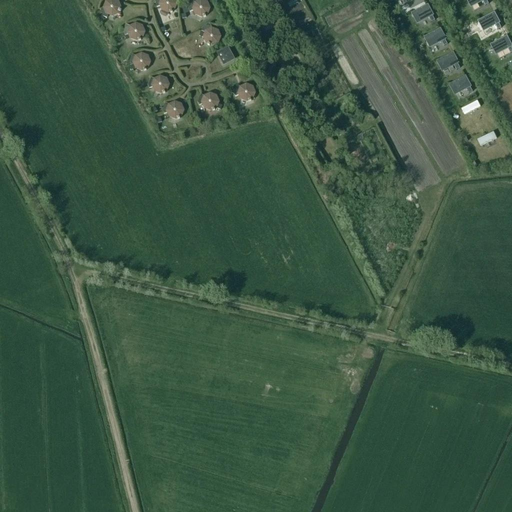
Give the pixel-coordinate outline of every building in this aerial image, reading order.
[(118,2),(112,0),(111,0),(106,2),(104,8),(100,10),(103,17),(106,19),(108,15),(112,17),(118,14),(121,8),(118,2)] [(177,5),(174,0),(157,0),(155,5),(156,8),(160,7),(162,11),(168,14),(174,11),(177,5)] [(486,1),(488,0),(487,0),(465,0),(470,9),(483,3),(485,7),(488,5),(486,1)] [(195,3),(192,1),(188,9),(190,13),(193,11),(195,15),(201,18),(207,15),(210,9),(207,3),(201,1),(195,3)] [(432,17),(434,16),(428,5),(411,14),(417,26),(429,19),(431,23),(435,21),(432,17)] [(498,25),(500,24),(494,13),(477,22),(483,33),(495,27),(497,30),(500,29),(498,25)] [(136,24),(130,27),(126,25),(123,33),(124,36),(127,35),(129,39),(132,40),(136,42),(142,39),(145,33),(142,27),(136,24)] [(218,44),(220,38),(218,32),(212,29),(210,25),(203,29),(201,32),(205,33),(205,34),(203,38),(206,44),(212,46),(218,44)] [(445,41),(447,40),(441,29),(423,38),(429,50),(442,43),(444,47),(447,45),(445,41)] [(511,49),(511,48),(511,45),(507,37),(490,46),(496,57),(508,50),(510,54),(511,53),(511,49)] [(224,65),(234,60),(228,48),(218,54),(224,65)] [(458,65),(460,64),(454,53),(436,62),(442,73),(455,67),(457,71),(460,69),(458,65)] [(150,63),(148,57),(142,54),(136,57),(132,55),(129,63),(130,66),(134,65),(136,69),(142,72),(148,69),(150,63)] [(470,88),(472,88),(466,76),(449,86),(455,97),(467,90),(469,94),(472,92),(470,88)] [(169,86),(166,80),(160,77),(155,80),(151,78),(147,86),(149,89),(153,88),(154,92),(161,94),(167,92),(169,86)] [(237,86),(234,94),(235,98),(239,96),(240,100),(247,102),(253,100),(255,94),(252,88),(246,85),(241,88),(237,86)] [(219,103),(216,97),(210,94),(204,97),(200,95),(197,103),(199,106),(202,105),(204,109),(210,111),(216,109),(219,103)] [(464,116),(480,108),(477,102),(461,110),(464,116)] [(184,111),(181,105),(175,103),(169,105),(165,104),(162,112),(164,115),(167,114),(169,118),(175,120),(181,117),(184,111)] [(480,147),(497,139),(493,133),(477,141),(480,147)]
